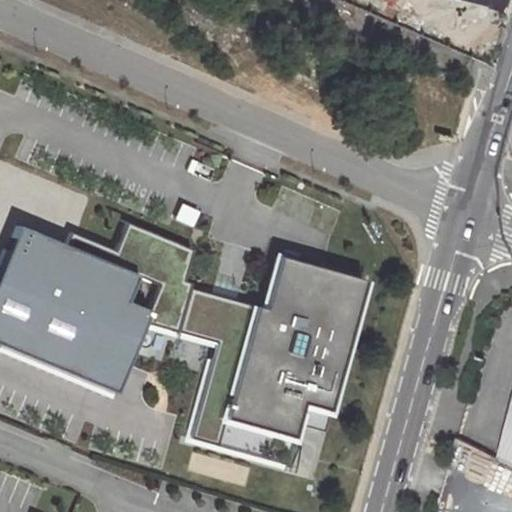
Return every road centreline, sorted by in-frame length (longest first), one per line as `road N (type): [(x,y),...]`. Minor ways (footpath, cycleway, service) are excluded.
road 1 (unclassified): [(465,214),(0,12)]
road 2 (secondary): [(465,214),(378,511)]
road 3 (secondary): [(511,63),(465,214)]
road 4 (unknown): [(0,377),(148,428)]
